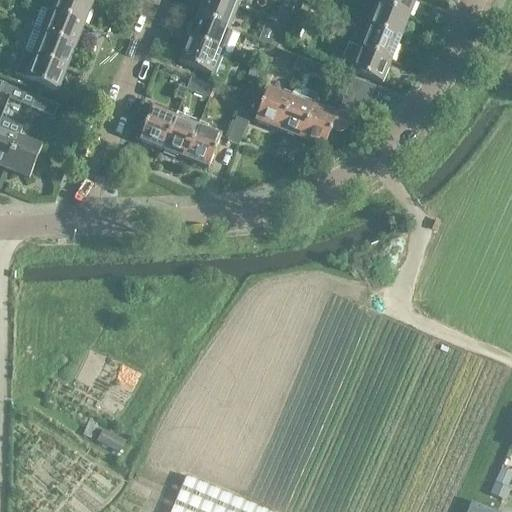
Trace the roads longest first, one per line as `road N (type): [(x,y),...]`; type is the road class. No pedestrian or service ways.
road 1 (residential): [(84,223),(249,213),(376,162),(432,92),(473,0)]
road 2 (track): [(511,362),(397,313),(418,220),(383,173)]
road 3 (residential): [(84,223),(98,154),(160,0)]
